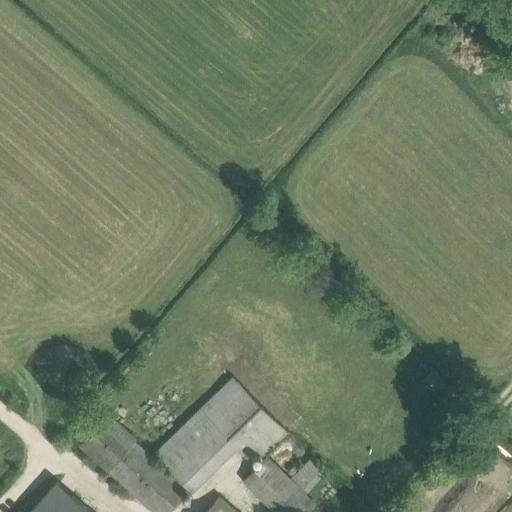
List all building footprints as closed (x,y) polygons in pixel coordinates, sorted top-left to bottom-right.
[(247,455),(258,443),(266,451),(287,430),(233,375),(156,450),(194,487),(237,444),(247,455)] [(157,511),(164,511),(175,501),(189,485),(107,412),(80,443),(157,511)] [(244,479),(276,511),(296,511),(310,498),(305,493),(326,470),(311,456),(290,478),(267,456),(244,479)] [(89,511),(54,482),(28,511),(89,511)] [(232,511),(217,498),(204,511),(232,511)]
